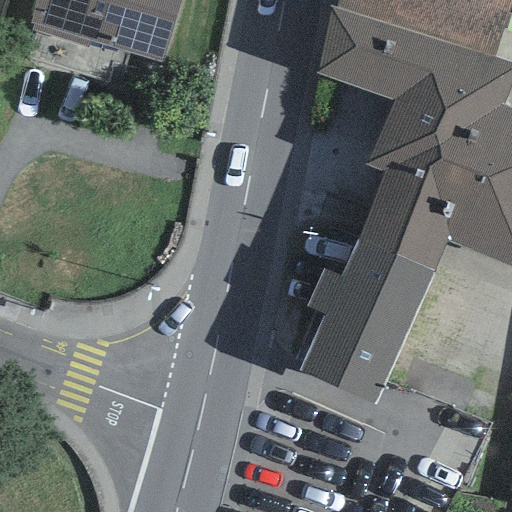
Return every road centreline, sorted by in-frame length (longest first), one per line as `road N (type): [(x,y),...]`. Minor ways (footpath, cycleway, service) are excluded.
road 1 (primary): [(284,0),(200,412)]
road 2 (residential): [(200,412),(0,349)]
